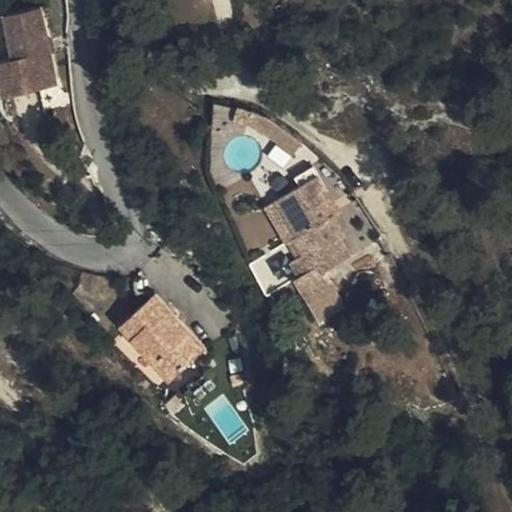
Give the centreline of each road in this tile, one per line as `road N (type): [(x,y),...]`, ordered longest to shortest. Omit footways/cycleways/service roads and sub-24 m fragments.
road 1 (residential): [(0,188),(67,243),(91,251),(125,241),(131,226),(91,114),(79,0)]
road 2 (track): [(306,138),(356,178),(424,269),(483,438),(511,467)]
